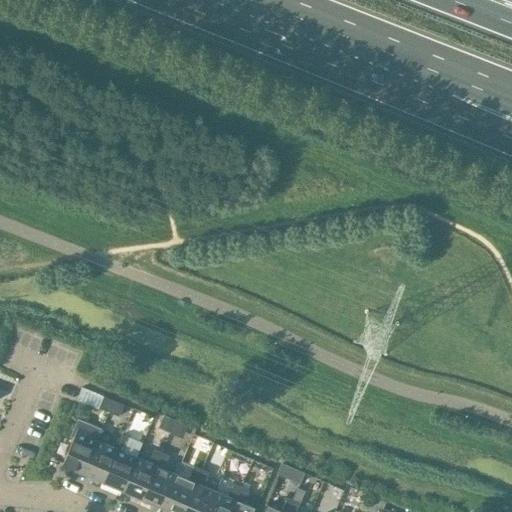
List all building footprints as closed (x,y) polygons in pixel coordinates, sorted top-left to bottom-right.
[(98,408),(109,412),(113,401),(103,396),(98,408)] [(109,412),(119,416),(123,405),(113,401),(109,412)] [(83,473),(96,440),(102,428),(77,418),(70,436),(73,438),(62,464),(83,473)] [(102,481),(122,490),(136,457),(124,452),(129,438),(122,435),(116,449),(102,481)] [(83,473),(102,481),(116,449),(96,440),(83,473)] [(122,490),(142,498),(162,452),(154,449),(148,462),(136,457),(122,490)] [(142,498),(162,507),(176,474),(163,469),(169,455),(162,452),(142,498)] [(162,507),(174,511),(183,511),(202,469),(194,466),(188,479),(176,474),(162,507)] [(183,511),(206,511),(216,491),(203,486),(209,472),(202,469),(183,511)] [(206,511),(230,511),(241,486),(234,483),(228,497),(216,491),(206,511)] [(230,511),(254,511),(256,509),(243,503),(249,489),(241,486),(230,511)] [(262,511),(287,511),(292,500),(285,496),(279,510),(266,505),(262,511)] [(287,511),(295,511),(300,503),(292,500),(287,511)]
